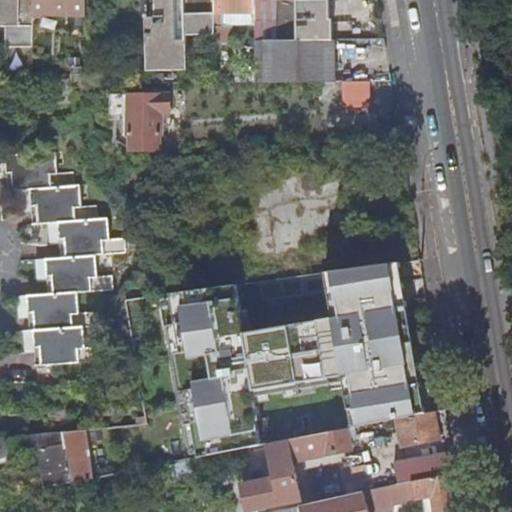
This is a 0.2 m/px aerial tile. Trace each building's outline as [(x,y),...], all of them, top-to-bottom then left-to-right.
[(35,0),(0,0),(0,25),(10,25),(10,42),(36,42),(36,14),(35,0)] [(88,0),(35,0),(36,14),(89,15),(88,0)] [(187,36),(216,36),(216,0),(156,0),(156,20),(152,20),(147,48),(152,47),(152,66),(147,66),(147,72),(187,71),(187,36)] [(216,0),(216,36),(216,45),(234,44),(234,27),(256,23),(255,0),(216,0)] [(255,0),(256,23),(256,42),(333,40),(333,19),(329,0),(255,0)] [(336,83),(333,40),(256,42),(255,65),(255,67),(255,83),(336,83)] [(237,65),(237,84),(255,83),(255,67),(255,65),(237,65)] [(372,108),(371,84),(344,86),(344,109),(372,108)] [(130,114),(131,93),(112,93),(112,114),(130,114)] [(172,93),(131,93),(130,114),(130,136),(132,152),(161,152),(164,124),(172,118),(172,93)] [(378,140),(365,141),(368,168),(381,167),(378,140)] [(8,154),(10,176),(44,173),(45,186),(54,186),(53,172),(60,171),(59,149),(8,154)] [(0,171),(0,177),(10,176),(8,154),(0,154),(0,171)] [(354,162),(234,178),(244,261),(365,246),(354,162)] [(10,176),(12,189),(14,187),(22,187),(45,186),(44,173),(10,176)] [(83,183),(76,184),(54,186),(45,186),(33,187),(34,209),(66,206),(67,221),(79,220),(78,205),(84,205),(83,183)] [(33,187),(22,188),(24,211),(34,209),(33,187)] [(34,209),(35,223),(50,222),(60,221),(67,221),(66,206),(34,209)] [(79,220),(67,221),(60,221),(61,243),(93,240),(94,255),(97,254),(105,254),(104,239),(111,239),(109,217),(79,220)] [(60,221),(50,222),(52,244),(61,243),(60,221)] [(61,243),(62,257),(94,255),(93,240),(61,243)] [(81,278),(82,290),(92,289),(91,276),(98,276),(97,254),(94,255),(62,257),(47,259),(49,280),(81,278)] [(47,259),(37,260),(38,281),(49,280),(47,259)] [(402,264),(389,265),(392,291),(406,289),(402,264)] [(389,265),(326,274),(329,299),(392,291),(389,265)] [(49,293),(78,290),(82,290),(81,278),(49,280),(49,293)] [(79,311),(78,292),(28,296),(30,316),(62,313),(63,326),(34,329),(34,331),(74,327),(72,312),(79,311)] [(30,316),(28,296),(17,297),(19,317),(30,316)] [(157,302),(156,297),(124,301),(128,325),(184,318),(181,299),(157,302)] [(184,318),(128,325),(128,328),(136,372),(257,357),(251,309),(184,318)] [(62,313),(30,316),(31,329),(34,329),(63,326),(62,313)] [(406,316),(350,324),(352,345),(361,343),(366,380),(414,373),(406,316)] [(83,327),(74,327),(34,331),(36,351),(69,348),(70,361),(79,360),(79,347),(85,347),(83,327)] [(36,351),(34,331),(24,332),(25,351),(36,351)] [(37,364),(70,361),(69,348),(36,351),(37,364)] [(440,431),(436,413),(398,420),(402,443),(396,445),(397,450),(438,442),(438,431),(440,431)] [(264,414),(226,422),(232,451),(277,442),(270,437),(264,438),(263,433),(268,432),(264,414)] [(347,430),(269,446),(276,480),(280,500),(300,496),(294,463),(351,451),(347,430)] [(96,480),(89,431),(67,433),(71,451),(76,451),(75,468),(69,469),(62,439),(47,442),(52,473),(46,475),(49,488),(96,480)] [(457,474),(454,453),(349,475),(353,496),(451,475),(457,474)] [(6,496),(25,493),(20,468),(2,471),(6,496)] [(353,496),(278,511),(390,511),(389,507),(421,500),(424,511),(455,511),(451,475),(353,496)] [(280,500),(276,480),(243,487),(247,511),(251,511),(281,506),(280,500)]
